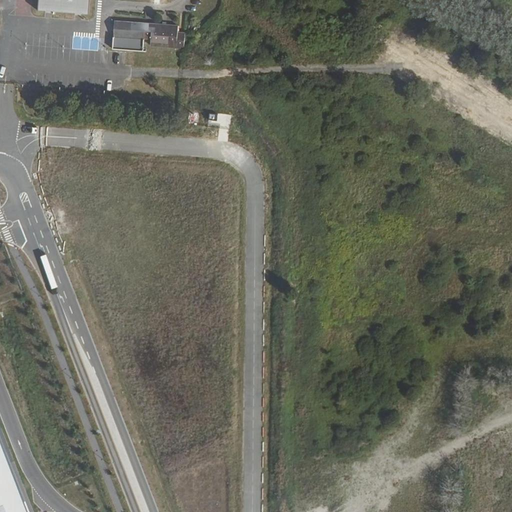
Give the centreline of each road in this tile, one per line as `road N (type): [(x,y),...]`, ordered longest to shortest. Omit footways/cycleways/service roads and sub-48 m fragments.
road 1 (unclassified): [(252,511),(253,176),(228,152),(11,135)]
road 2 (unclassified): [(5,163),(146,511)]
